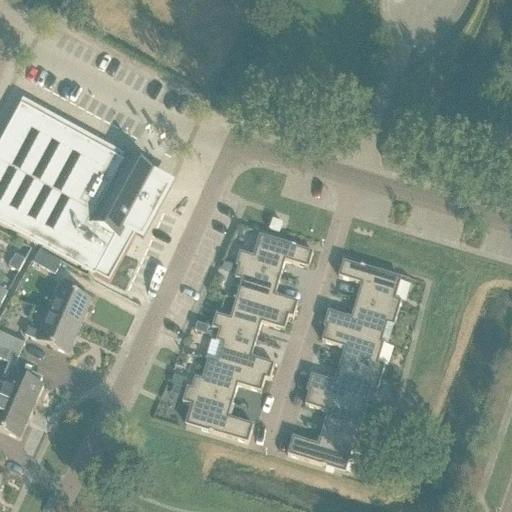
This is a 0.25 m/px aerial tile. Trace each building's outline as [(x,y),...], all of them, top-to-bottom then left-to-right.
[(0,225),(109,285),(136,236),(143,239),(171,189),(21,107),(0,145),(0,225)] [(279,234),(282,224),(272,221),(269,230),(279,234)] [(240,255),(236,268),(239,269),(239,268),(280,280),(285,263),(308,270),(313,254),(296,249),(296,248),(259,237),(253,259),(240,255)] [(63,265),(42,253),(35,265),(56,277),(63,265)] [(25,261),(15,256),(8,269),(18,274),(25,261)] [(343,264),(338,279),(362,286),(356,303),(397,316),(401,304),(395,302),(401,281),(361,268),(361,269),(343,264)] [(239,269),(235,280),(242,282),(236,302),(288,317),(288,318),(293,320),(298,304),(274,297),(280,280),(239,268),(239,269)] [(60,289),(48,316),(79,330),(91,303),(60,289)] [(216,317),(212,330),(220,332),(256,342),(261,325),(284,332),(288,318),(288,317),(236,302),(230,321),(216,317)] [(328,314),(324,329),(326,330),(326,328),(381,345),(387,326),(393,328),(397,316),(356,303),(351,321),(328,314)] [(68,356),(79,330),(48,316),(40,334),(28,329),(24,337),(68,356)] [(326,330),(322,343),(345,350),(339,367),(381,380),(384,367),(378,365),(383,345),(381,345),(326,328),(326,330)] [(220,332),(216,344),(223,346),(217,364),(265,380),(269,382),(274,367),(251,360),(256,342),(220,332)] [(0,347),(19,356),(24,345),(0,334),(0,347)] [(19,356),(0,347),(0,360),(15,367),(19,356)] [(195,380),(192,391),(233,403),(238,387),(261,394),(265,380),(217,364),(206,360),(205,362),(208,362),(202,382),(195,380)] [(311,378),(307,393),(309,394),(309,393),(364,409),(364,408),(370,390),(377,392),(381,380),(339,367),(334,385),(311,378)] [(0,400),(31,415),(43,388),(39,386),(42,379),(28,373),(25,380),(11,374),(5,388),(0,385),(0,400)] [(187,390),(183,404),(191,407),(185,427),(248,446),(253,427),(228,420),(233,403),(192,391),(187,390)] [(309,394),(305,407),(328,414),(323,431),(364,443),(367,432),(361,430),(367,409),(364,408),(364,409),(309,393),(309,394)] [(31,415),(0,400),(0,432),(19,441),(31,415)] [(293,440),(287,458),(345,475),(351,455),(360,458),(364,443),(323,431),(318,447),(293,440)] [(384,447),(386,438),(377,436),(375,445),(384,447)]
